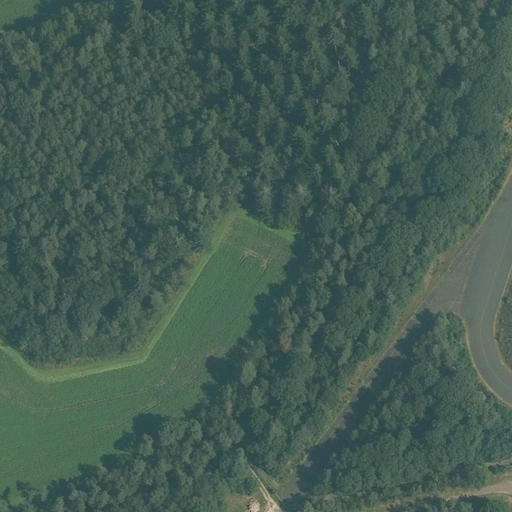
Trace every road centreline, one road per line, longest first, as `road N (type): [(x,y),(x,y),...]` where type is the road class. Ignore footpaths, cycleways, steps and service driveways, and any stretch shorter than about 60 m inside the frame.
road 1 (track): [(421,0),(402,86),(333,249),(228,431),(276,511)]
road 2 (track): [(0,47),(132,0)]
road 3 (unclassified): [(511,490),(395,511)]
